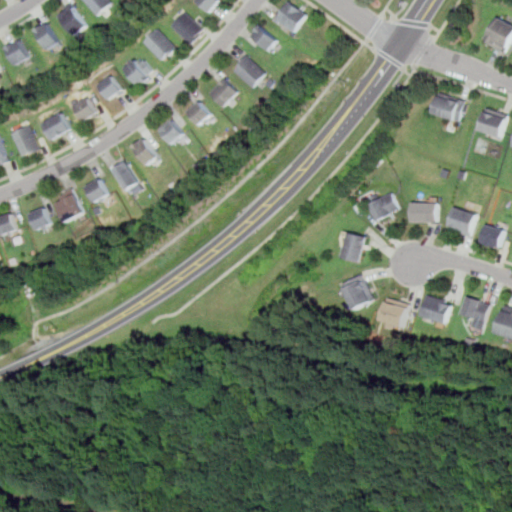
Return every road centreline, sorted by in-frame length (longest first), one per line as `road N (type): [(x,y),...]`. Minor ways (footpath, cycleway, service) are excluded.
road 1 (tertiary): [(0,377),(160,290),(274,197)]
road 2 (residential): [(259,0),(194,73),(124,129),(0,195)]
road 3 (tertiary): [(274,197),(404,43)]
road 4 (residential): [(511,84),(404,43),(335,0)]
